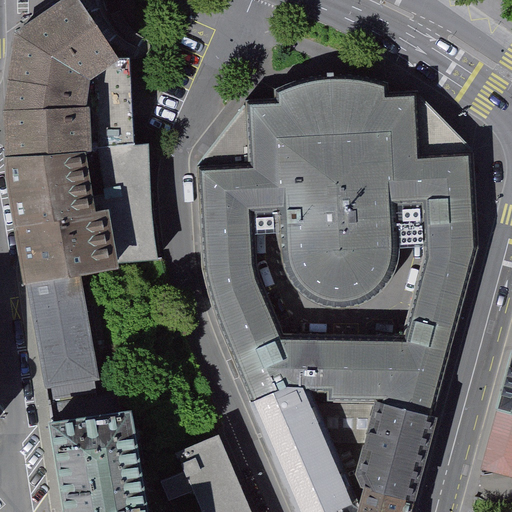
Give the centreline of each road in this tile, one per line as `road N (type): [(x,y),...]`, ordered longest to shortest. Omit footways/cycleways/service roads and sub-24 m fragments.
road 1 (residential): [(278,511),(201,330),(176,204),(181,153),(256,0)]
road 2 (tertiary): [(511,248),(440,511)]
road 3 (residential): [(22,473),(0,244)]
road 4 (secondary): [(367,0),(405,14),(511,85)]
